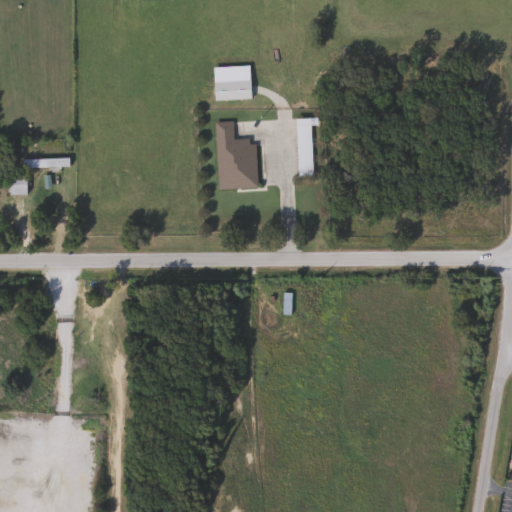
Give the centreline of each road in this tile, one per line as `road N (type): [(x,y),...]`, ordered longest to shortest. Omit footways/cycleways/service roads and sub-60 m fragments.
road 1 (residential): [(511,257),(0,260)]
road 2 (residential): [(483,511),(511,319)]
